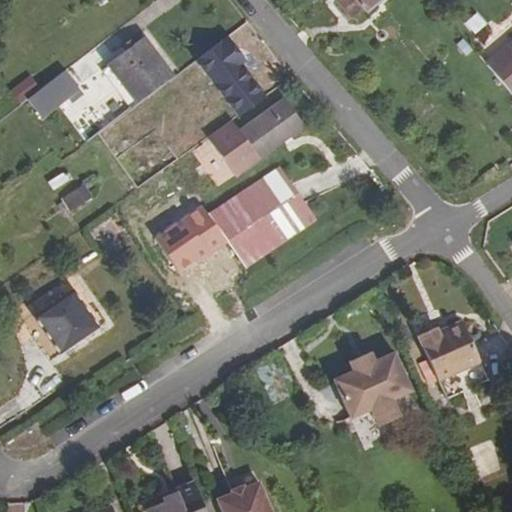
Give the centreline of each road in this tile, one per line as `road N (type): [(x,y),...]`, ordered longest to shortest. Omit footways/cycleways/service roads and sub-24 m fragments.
road 1 (unclassified): [(0,480),(16,486),(365,265),(444,229)]
road 2 (residential): [(444,229),(253,0)]
